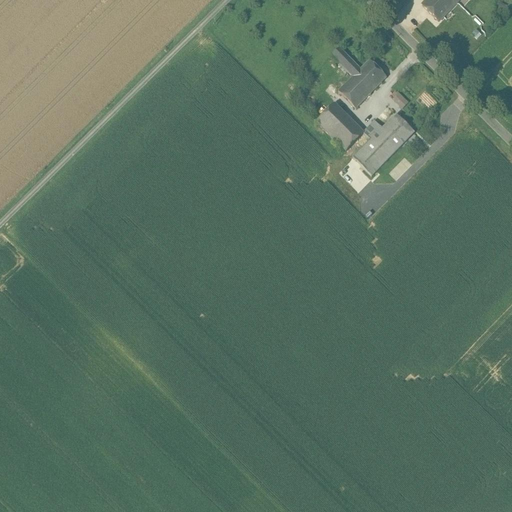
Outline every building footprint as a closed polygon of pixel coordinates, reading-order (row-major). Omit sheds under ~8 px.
[(410,0),(392,0),(388,4),(397,13),(410,0)] [(428,0),(422,6),(439,22),(459,0),(428,0)] [(361,71),(339,48),(332,56),(354,78),(361,71)] [(361,71),(354,78),(370,94),(387,77),(370,61),(361,71)] [(370,94),(354,78),(340,92),(357,108),(370,94)] [(399,94),(393,101),(403,110),(409,103),(399,94)] [(363,132),(335,104),(316,123),(346,152),(364,133),(363,132)] [(396,114),(382,128),(374,121),(363,132),(364,133),(371,140),(353,158),(371,176),(415,133),(396,114)]
